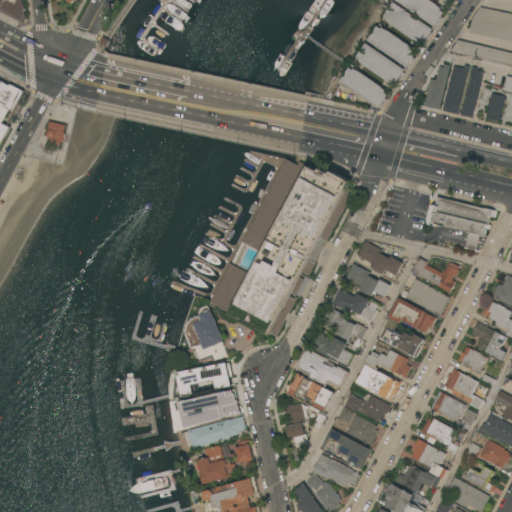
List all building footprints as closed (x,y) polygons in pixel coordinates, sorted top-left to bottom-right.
[(0,11),(0,0),(21,0),(23,4),(26,10),(24,12),(27,20),(25,23),(0,11)] [(396,0),(430,0),(438,5),(438,6),(442,9),(441,10),(444,13),(442,17),(443,18),(438,26),(437,24),(435,27),(396,0)] [(433,29),(431,32),(433,33),(428,41),(426,40),(424,44),(419,41),(419,42),(415,39),(414,40),(390,24),(391,23),(387,21),(388,19),(384,17),(394,2),(433,29)] [(511,14),(511,42),(470,33),(473,19),(481,8),(511,14)] [(368,41),(378,26),(382,29),(383,28),(387,30),(410,46),(410,47),(414,49),(413,51),(416,53),(414,57),(416,59),(411,66),(409,65),(407,68),(368,41)] [(104,38),(110,42),(106,48),(100,45),(104,38)] [(511,53),(511,67),(450,52),(452,49),(451,48),(454,44),(455,45),(458,40),(511,53)] [(405,70),(404,73),(405,74),(400,81),(398,80),(396,84),(392,81),(391,83),(387,80),(386,81),(363,65),(364,64),(359,61),(360,60),(356,57),(366,43),(405,70)] [(440,67),(444,68),(445,65),(451,66),(441,110),(437,109),(437,110),(434,109),(434,108),(431,107),(431,109),(427,108),(427,106),(424,106),(431,80),(436,81),(440,67)] [(458,114),(443,110),(454,66),(464,69),(465,66),(470,67),(458,114)] [(340,82),(349,67),(353,70),(354,69),(358,72),(359,71),(382,87),(382,88),(386,91),(385,92),(389,94),(386,99),(388,100),(383,107),(381,106),(379,109),(340,82)] [(473,117),(471,117),(471,118),(468,117),(468,116),(466,116),(460,115),(461,111),(462,112),(467,91),(466,90),(467,88),(468,88),(473,67),(478,68),(477,71),(484,72),(473,117)] [(511,77),(511,93),(511,94),(508,93),(509,92),(503,91),(507,76),(511,77)] [(0,80),(10,86),(10,84),(24,92),(13,112),(10,111),(3,124),(11,128),(0,147),(0,80)] [(489,107),(488,107),(488,105),(489,105),(492,94),(505,97),(505,98),(507,98),(506,102),(504,101),(500,121),(486,118),(489,107)] [(50,122),(66,125),(65,133),(66,133),(64,142),(62,142),(61,146),(50,144),(51,139),(49,139),(48,137),(47,135),(47,133),(50,122)] [(286,159),(298,166),(300,162),(319,171),(321,168),(331,174),(332,172),(351,182),(348,188),(353,191),(327,241),(321,238),(309,260),(316,264),(309,277),(303,273),(301,276),(306,278),(296,295),(292,293),(291,295),(298,299),(277,337),(271,333),(270,335),(260,329),(261,328),(242,317),(241,320),(210,302),(230,267),(249,278),(263,254),(243,242),(286,159)] [(485,209),(486,208),(497,211),(495,219),(491,218),(490,225),(493,226),(492,232),(486,230),(485,237),(481,236),(479,244),(477,252),(465,249),(467,241),(469,233),(435,224),(434,227),(429,225),(434,205),(436,206),(438,197),(485,209)] [(404,263),(397,276),(386,270),(384,274),(370,267),(372,264),(364,260),(363,261),(361,260),(362,258),(358,256),(366,241),(383,251),(382,254),(390,258),(391,257),(404,263)] [(421,258),(428,262),(427,265),(442,273),(445,269),(446,270),(451,262),(460,267),(458,270),(460,271),(457,277),(455,276),(453,280),(457,282),(451,293),(418,275),(417,277),(412,274),(421,258)] [(391,286),(385,297),(377,293),(376,295),(374,294),(372,297),(359,289),(361,286),(346,278),(354,263),(371,273),(370,276),(379,282),(380,280),(391,286)] [(511,307),(493,297),(494,295),(492,294),(497,286),(498,287),(500,284),(503,286),(506,280),(505,279),(507,276),(508,276),(508,275),(511,277),(511,307)] [(445,294),(445,295),(451,298),(441,316),(407,298),(406,299),(401,297),(404,291),(409,293),(416,279),(445,294)] [(340,289),(344,291),(345,289),(348,291),(347,293),(355,297),(356,294),(358,295),(359,294),(370,300),(367,305),(378,311),(371,323),(360,317),(361,315),(352,310),(350,313),(337,306),(336,307),(334,306),(334,305),(333,304),(340,289)] [(381,338),(385,329),(390,319),(389,319),(390,318),(389,317),(399,298),(425,312),(437,319),(433,326),(432,326),(431,329),(430,328),(427,333),(402,321),(401,323),(400,323),(400,324),(399,324),(395,331),(397,332),(398,331),(405,334),(406,333),(413,337),(415,334),(427,341),(417,358),(381,338)] [(511,338),(506,335),(509,329),(507,327),(506,330),(495,324),(497,322),(493,321),(492,322),(489,320),(490,318),(483,315),(487,307),(488,307),(491,302),(493,303),(493,302),(498,305),(498,304),(506,308),(506,309),(511,312),(509,319),(511,321),(511,338)] [(224,342),(223,343),(228,356),(216,361),(213,355),(200,360),(195,348),(192,349),(186,333),(186,329),(187,325),(190,322),(193,319),(200,316),(200,315),(201,315),(201,313),(201,310),(203,308),(208,306),(210,311),(212,314),(213,313),(224,342)] [(368,329),(358,348),(354,346),(357,339),(352,336),(349,340),(336,333),(338,330),(330,325),(329,327),(322,323),(331,307),(347,316),(345,319),(356,325),(357,323),(368,329)] [(477,347),(481,339),(472,334),(479,322),(508,338),(504,346),(503,345),(501,349),(507,353),(502,361),(477,347)] [(310,348),(317,333),(321,335),(322,333),(325,335),(324,336),(332,340),(333,338),(335,339),(336,338),(347,344),(344,350),(354,354),(349,366),(337,361),(338,358),(329,354),(327,357),(310,348)] [(463,353),(464,353),(468,347),(474,350),(482,354),(482,355),(489,358),(482,370),(484,371),(481,376),(471,370),(472,368),(467,366),(467,367),(461,364),(462,363),(458,361),(463,353)] [(366,362),(370,355),(372,356),(374,352),(381,356),(382,354),(388,357),(392,350),(409,359),(407,364),(412,367),(406,378),(377,363),(375,367),(366,362)] [(326,360),(325,361),(347,373),(341,386),(329,380),(326,384),(315,379),(314,379),(312,378),(311,376),(312,375),(299,368),(300,366),(308,351),(326,360)] [(228,364),(232,386),(217,389),(215,380),(193,384),(195,394),(182,396),(177,374),(228,364)] [(400,383),(401,381),(403,382),(398,390),(400,391),(397,396),(394,394),(391,401),(356,383),(357,382),(356,381),(359,376),(359,377),(366,365),(400,383)] [(455,370),(479,383),(474,392),(475,393),(474,396),(472,395),(470,399),(455,391),(454,392),(445,387),(455,370)] [(335,392),(325,411),(289,393),(292,388),(290,388),(293,383),(298,373),(335,392)] [(482,382),(485,375),(495,380),(491,387),(482,382)] [(511,394),(501,389),(507,378),(511,380),(511,394)] [(233,390),(237,407),(225,410),(226,414),(214,417),(213,415),(197,419),(198,424),(184,427),(178,403),(191,401),(190,400),(233,390)] [(440,391),(466,405),(462,414),(464,414),(461,420),(459,419),(458,421),(461,422),(468,409),(477,414),(468,433),(455,426),(457,422),(447,417),(447,418),(440,414),(439,415),(435,413),(436,411),(431,409),(440,391)] [(511,419),(503,415),(507,407),(495,401),(501,391),(511,396),(511,419)] [(345,407),(351,395),(361,400),(359,404),(363,406),(361,411),(357,409),(355,412),(345,407)] [(392,406),(390,409),(392,410),(390,414),(388,413),(387,415),(385,414),(384,416),(384,417),(382,421),(381,420),(380,422),(368,416),(361,413),(365,405),(367,405),(368,404),(367,404),(371,395),(392,406)] [(480,410),(470,405),(470,404),(468,403),(471,398),(473,399),(475,396),(484,401),(480,410)] [(309,423),(303,424),(305,435),(307,435),(309,446),(298,448),(300,462),(295,463),(293,449),(297,448),(295,438),(289,439),(287,426),(290,425),(287,407),(302,404),(306,407),(308,406),(309,409),(307,410),(309,423)] [(349,425),(338,419),(345,407),(356,413),(349,425)] [(320,413),(321,414),(322,412),(327,415),(319,430),(313,427),(320,413)] [(511,447),(491,436),(490,437),(479,431),(483,424),(485,423),(491,413),(503,420),(502,421),(511,426),(511,447)] [(347,433),(357,415),(378,426),(376,430),(379,431),(374,440),(373,440),(371,445),(347,433)] [(230,420),(243,416),(248,432),(234,436),(235,438),(193,449),(189,431),(230,420)] [(431,416),(439,420),(439,421),(452,428),(452,427),(459,431),(455,438),(452,443),(454,444),(456,441),(460,443),(458,447),(460,447),(455,456),(446,451),(448,446),(436,440),(436,441),(421,433),(431,416)] [(331,437),(334,431),(343,435),(340,441),(331,437)] [(346,437),(373,450),(363,470),(348,462),(354,451),(342,445),(346,437)] [(408,456),(418,438),(447,454),(441,465),(439,464),(438,465),(448,471),(443,479),(424,469),(426,465),(408,456)] [(249,440),(251,447),(252,447),(254,453),(252,454),(254,460),(253,460),(254,465),(237,469),(235,462),(239,461),(236,448),(240,447),(238,443),(249,440)] [(489,440),(506,449),(505,450),(511,454),(511,457),(506,470),(503,468),(503,469),(495,465),(495,464),(489,461),(488,462),(480,457),(489,440)] [(476,460),(466,455),(472,444),(482,449),(476,460)] [(221,448),(228,446),(230,453),(228,454),(229,459),(230,459),(235,476),(204,485),(203,484),(201,484),(197,472),(199,472),(197,464),(199,464),(198,461),(209,458),(207,449),(220,446),(221,448)] [(342,446),(352,451),(349,457),(339,452),(342,446)] [(330,478),(329,480),(313,472),(321,454),(345,467),(345,466),(352,469),(351,470),(358,473),(356,476),(355,476),(351,485),(349,483),(347,487),(330,478)] [(441,479),(436,489),(432,487),(432,488),(424,484),(421,491),(419,491),(418,493),(396,482),(406,463),(427,473),(427,472),(441,479)] [(463,478),(465,474),(467,475),(471,468),(482,474),(485,467),(494,472),(490,479),(493,480),(491,484),(495,486),(492,493),(463,478)] [(306,483),(313,474),(325,483),(317,492),(306,483)] [(255,477),(260,494),(248,497),(251,508),(258,506),(259,511),(206,511),(201,492),(255,477)] [(491,497),(482,511),(480,511),(469,506),(468,509),(453,501),(457,494),(455,493),(451,494),(449,488),(455,477),(491,497)] [(312,494),(312,495),(324,511),(302,511),(298,506),(303,502),(302,500),(301,501),(299,499),(300,498),(295,491),(305,484),(312,494)] [(329,511),(316,494),(330,484),(341,498),(340,499),(342,501),(339,503),(341,505),(331,511),(329,511)] [(396,511),(385,506),(388,499),(384,497),(391,484),(414,496),(410,503),(426,511),(396,511)] [(449,511),(436,511),(440,504),(441,504),(444,499),(454,504),(450,511),(449,511)]
